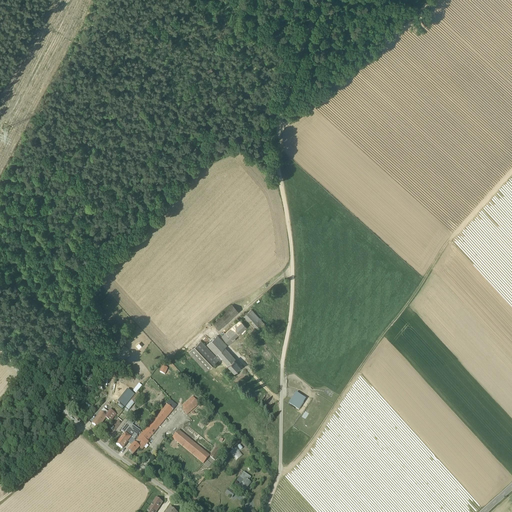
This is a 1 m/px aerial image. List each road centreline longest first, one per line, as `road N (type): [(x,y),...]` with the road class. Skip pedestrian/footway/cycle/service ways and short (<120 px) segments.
road 1 (track): [(316,11),(278,132),(292,271),(279,472)]
road 2 (track): [(511,169),(452,237),(301,454),(279,472)]
road 3 (unclassified): [(194,511),(111,453),(0,353)]
road 4 (track): [(432,0),(278,132)]
